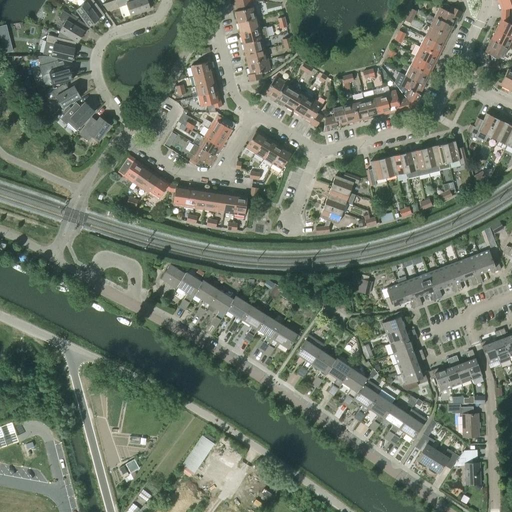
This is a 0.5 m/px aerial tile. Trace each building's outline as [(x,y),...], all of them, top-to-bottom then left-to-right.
[(101,11),(92,0),(82,0),(85,3),(75,10),(88,27),(99,19),(94,12),(99,9),(100,11),(101,11)] [(119,6),(116,0),(115,0),(106,3),(108,10),(119,6)] [(116,0),(119,6),(119,7),(127,5),(130,15),(150,9),(146,0),(116,0)] [(252,7),(251,1),(245,0),(234,0),(237,11),(235,11),(237,23),(257,18),(255,6),(252,7)] [(511,6),(511,0),(498,0),(501,10),(511,6)] [(439,7),(434,18),(452,27),(457,17),(459,18),(462,12),(451,6),(448,12),(439,7)] [(70,38),(77,42),(84,31),(76,27),(79,21),(81,23),(82,22),(62,10),(58,17),(65,21),(59,32),(70,38)] [(260,28),(257,18),(237,23),(240,32),(260,28)] [(452,27),(434,18),(429,28),(448,37),(452,27)] [(511,24),(501,20),(496,30),(511,38),(511,24)] [(6,25),(0,26),(0,39),(3,53),(12,51),(6,25)] [(266,26),(260,28),(240,32),(242,43),(262,39),(268,37),(266,26)] [(448,37),(429,28),(425,37),(443,46),(448,37)] [(511,38),(496,30),(491,40),(507,48),(511,50),(511,49),(511,38)] [(59,32),(57,38),(69,41),(70,38),(59,32)] [(56,57),(71,61),(74,48),(66,47),(68,41),(69,41),(57,38),(48,35),(46,43),(53,45),(51,56),(52,56),(56,57)] [(443,46),(425,37),(420,47),(438,56),(443,46)] [(265,49),(262,39),(242,43),(245,53),(265,49)] [(503,58),(507,48),(491,40),(485,52),(489,54),(490,52),(503,58)] [(438,56),(420,47),(415,56),(434,66),(438,56)] [(268,59),(265,49),(245,53),(247,64),(268,59)] [(37,56),(40,65),(56,61),(56,57),(52,56),(43,56),(37,56)] [(191,66),(193,76),(213,71),(209,56),(203,58),(204,63),(191,66)] [(434,66),(415,56),(410,66),(429,75),(434,66)] [(270,71),(268,59),(247,64),(250,74),(248,75),(249,82),(262,79),(260,73),(270,71)] [(40,65),(38,66),(41,76),(49,73),(52,85),(72,79),(69,67),(63,68),(61,62),(58,63),(57,61),(56,61),(40,65)] [(429,75),(410,66),(405,76),(424,85),(429,75)] [(510,90),(511,86),(511,71),(508,69),(502,81),(499,80),(497,84),(510,90)] [(196,86),(215,81),(213,71),(193,76),(196,86)] [(424,85),(405,76),(401,86),(402,86),(410,90),(407,95),(406,98),(415,109),(419,101),(422,95),(420,94),(424,85)] [(274,100),(285,82),(275,77),(270,85),(265,82),(258,93),(265,97),(266,95),(274,100)] [(218,92),(215,81),(196,86),(198,96),(218,92)] [(284,106),(294,88),(285,82),(274,100),(284,106)] [(62,108),(80,97),(74,86),(67,90),(64,85),(66,84),(66,83),(45,95),(49,102),(56,98),(62,108)] [(410,90),(402,86),(399,90),(406,98),(407,95),(410,90)] [(293,112),(304,94),(294,88),(284,106),(293,112)] [(395,91),(384,93),(389,114),(399,111),(400,113),(407,111),(415,109),(406,98),(398,100),(395,91)] [(221,107),(218,92),(198,96),(200,107),(213,103),(214,108),(221,107)] [(389,114),(384,93),(373,96),(378,116),(389,114)] [(302,117),(313,99),(304,94),(293,112),(302,117)] [(378,116),(373,96),(363,99),(368,119),(378,116)] [(322,105),(313,99),(302,117),(310,122),(309,124),(316,128),(322,117),(317,114),(322,105)] [(368,119),(363,99),(353,101),(357,121),(368,119)] [(357,121),(353,101),(342,104),(347,124),(357,121)] [(94,111),(85,103),(79,108),(75,104),(77,103),(76,102),(60,119),(66,125),(67,123),(76,131),(94,111)] [(347,124),(342,104),(332,106),(334,116),(325,118),(323,132),(338,128),(338,126),(347,124)] [(220,123),(231,130),(235,124),(218,113),(217,115),(222,119),(220,123)] [(473,126),(470,132),(475,135),(475,136),(485,141),(488,136),(487,136),(496,118),(486,113),(483,120),(477,117),(473,126)] [(216,115),(208,128),(226,139),(231,130),(220,123),(222,119),(217,115),(216,115)] [(89,121),(79,135),(88,141),(89,139),(96,144),(110,125),(99,118),(94,125),(89,121)] [(497,141),(506,123),(496,118),(487,136),(488,136),(497,141)] [(507,145),(511,134),(511,126),(506,123),(497,141),(507,145)] [(189,134),(192,130),(185,126),(182,131),(189,134)] [(226,139),(208,128),(203,137),(220,148),(226,139)] [(255,153),(266,136),(256,130),(245,147),(255,153)] [(165,143),(172,148),(180,136),(172,131),(165,143)] [(263,159),(274,141),(266,136),(255,153),(263,159)] [(220,148),(203,137),(198,145),(194,143),(193,143),(215,157),(220,148)] [(272,164),(283,146),(274,141),(263,159),(272,164)] [(443,144),(448,163),(449,168),(449,169),(461,166),(460,164),(466,162),(463,147),(457,148),(455,141),(443,144)] [(215,157),(193,143),(188,152),(186,156),(190,159),(196,163),(198,159),(210,166),(215,157)] [(449,168),(448,163),(443,144),(434,146),(438,165),(439,170),(449,168)] [(292,152),(283,146),(272,164),(281,170),(292,152)] [(438,165),(434,146),(423,149),(427,168),(428,174),(439,171),(439,170),(438,165)] [(427,168),(423,149),(413,151),(417,170),(418,176),(428,174),(427,168)] [(417,170),(413,151),(402,154),(406,173),(408,179),(418,176),(417,170)] [(406,173),(402,154),(392,156),(396,175),(406,173)] [(132,182),(143,165),(129,155),(117,172),(132,182)] [(396,175),(392,156),(381,159),(385,178),(396,175)] [(385,178),(381,159),(370,162),(372,169),(366,170),(370,186),(375,184),(374,181),(385,178)] [(140,188),(151,171),(143,165),(132,182),(140,188)] [(149,193),(160,176),(151,171),(140,188),(149,193)] [(335,175),(331,186),(349,193),(353,182),(357,184),(359,178),(345,172),(342,178),(335,175)] [(169,191),(172,185),(160,176),(149,193),(158,200),(165,189),(169,191)] [(183,207),(186,187),(172,185),(169,191),(174,192),(172,205),(183,207)] [(355,195),(349,193),(331,186),(327,196),(345,203),(351,205),(355,195)] [(193,208),(196,188),(186,187),(183,207),(193,208)] [(203,210),(206,189),(196,188),(193,208),(203,210)] [(213,211),(216,191),(206,189),(203,210),(213,211)] [(223,212),(226,192),(216,191),(213,211),(223,212)] [(234,214),(237,194),(226,192),(223,212),(234,214)] [(247,195),(237,194),(234,214),(244,215),(247,195)] [(341,213),(345,203),(327,196),(324,206),(341,213)] [(341,213),(324,206),(319,217),(327,220),(324,227),(315,227),(316,234),(329,233),(328,226),(330,221),(337,224),(341,213)] [(393,212),(381,215),(383,220),(394,218),(393,212)] [(499,221),(490,227),(494,233),(503,228),(499,221)] [(511,244),(510,248),(506,246),(502,252),(511,257),(511,256),(511,244)] [(488,250),(478,254),(485,272),(490,270),(491,273),(500,269),(498,262),(493,264),(488,250)] [(485,272),(478,254),(468,258),(478,283),(482,282),(479,274),(485,272)] [(478,283),(468,258),(458,262),(464,279),(470,277),(473,285),(478,283)] [(464,279),(458,262),(448,265),(457,291),(462,289),(459,281),(464,279)] [(178,287),(185,274),(170,265),(163,275),(168,279),(166,282),(177,288),(178,287)] [(457,291),(448,265),(437,269),(444,287),(449,285),(452,293),(457,291)] [(444,287),(437,269),(427,273),(437,299),(442,297),(439,289),(444,287)] [(202,282),(201,282),(186,272),(185,274),(178,287),(186,292),(186,294),(179,306),(185,310),(194,295),(202,282)] [(437,299),(427,273),(417,277),(424,294),(429,292),(432,301),(437,299)] [(424,294),(417,277),(407,280),(417,306),(422,304),(419,296),(424,294)] [(371,282),(359,279),(355,291),(367,294),(371,282)] [(209,304),(218,290),(202,280),(201,282),(202,282),(194,295),(202,300),(203,302),(195,314),(201,318),(209,304)] [(417,306),(407,280),(397,284),(403,302),(409,300),(412,308),(417,306)] [(397,284),(386,288),(389,296),(385,298),(390,311),(400,307),(398,304),(403,302),(397,284)] [(233,299),(218,290),(209,304),(217,309),(218,312),(210,324),(216,327),(227,310),(233,299)] [(242,320),(251,305),(235,296),(233,299),(227,310),(234,315),(235,318),(228,330),(233,333),(242,320)] [(257,329),(266,315),(251,305),(242,320),(250,325),(250,327),(243,339),(249,343),(257,329)] [(382,323),(386,334),(403,327),(401,322),(405,321),(401,311),(394,314),(395,318),(382,323)] [(264,352),(281,324),(266,315),(257,329),(265,334),(266,337),(258,349),(264,352)] [(297,334),(281,324),(264,352),(269,356),(277,344),(279,343),(288,348),(297,334)] [(331,326),(326,334),(329,337),(335,329),(331,326)] [(389,343),(415,334),(413,329),(405,332),(403,327),(386,334),(389,343)] [(503,328),(498,330),(508,356),(511,354),(511,335),(511,334),(506,336),(503,328)] [(498,330),(493,332),(497,340),(491,342),(498,359),(499,363),(509,359),(508,356),(498,330)] [(417,339),(415,334),(389,343),(393,353),(410,347),(409,342),(417,339)] [(311,364),(320,350),(324,345),(308,335),(296,354),(304,359),(304,362),(296,373),(302,377),(311,364)] [(485,341),(480,343),(487,363),(498,359),(491,342),(486,344),(485,341)] [(397,363),(423,354),(421,349),(412,352),(410,347),(393,353),(397,363)] [(335,360),(320,350),(311,364),(319,369),(319,372),(311,383),(317,387),(327,372),(335,360)] [(470,360),(464,362),(471,379),(481,375),(472,350),(466,351),(470,360)] [(424,359),(423,354),(397,363),(401,375),(418,368),(416,362),(424,359)] [(471,379),(464,362),(459,364),(456,355),(451,357),(460,383),(471,379)] [(460,383),(451,357),(446,359),(449,368),(444,370),(450,387),(460,383)] [(342,382),(351,368),(336,358),(335,360),(327,372),(335,378),(335,380),(327,392),(333,396),(342,382)] [(366,378),(351,368),(342,382),(350,387),(350,390),(342,402),(348,406),(353,398),(366,379),(366,378)] [(420,373),(418,368),(401,375),(404,384),(418,379),(419,384),(427,381),(423,371),(420,373)] [(450,387),(444,370),(438,372),(437,368),(428,372),(430,379),(435,377),(440,391),(450,387)] [(381,389),(366,379),(353,398),(361,403),(361,406),(353,418),(359,421),(368,408),(377,394),(381,389)] [(383,418),(392,404),(377,394),(368,408),(376,413),(376,416),(368,428),(374,431),(383,418)] [(411,395),(409,400),(420,406),(422,401),(411,395)] [(389,441),(407,414),(392,404),(383,418),(391,423),(391,426),(384,436),(384,437),(389,441)] [(463,436),(471,436),(478,436),(477,414),(473,414),(472,407),(459,407),(460,414),(462,414),(463,436)] [(410,409),(407,414),(389,441),(395,444),(402,433),(405,433),(413,438),(426,419),(410,409)] [(11,422),(0,425),(0,446),(17,440),(11,422)] [(431,429),(427,427),(421,436),(417,443),(424,447),(417,458),(418,459),(418,460),(418,462),(424,466),(426,466),(427,464),(428,465),(437,450),(431,446),(434,440),(427,435),(431,429)] [(205,431),(180,467),(192,475),(217,439),(205,431)] [(444,454),(437,450),(428,465),(429,466),(428,467),(429,469),(434,473),(436,472),(437,471),(439,472),(446,461),(453,465),(459,455),(448,448),(444,454)] [(477,449),(464,450),(459,458),(465,458),(466,483),(480,483),(479,462),(470,462),(470,457),(477,457),(477,449)] [(127,461),(130,471),(139,468),(136,458),(127,461)]
